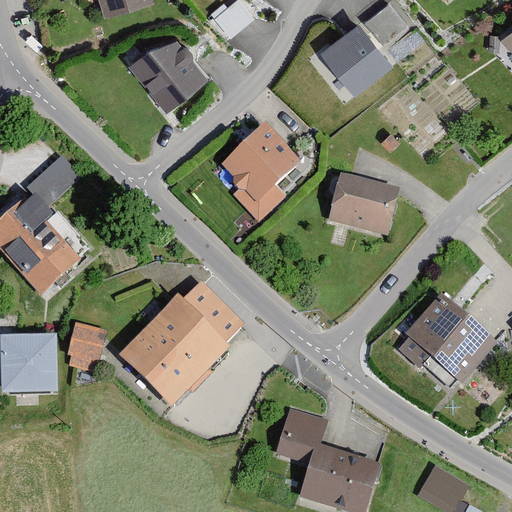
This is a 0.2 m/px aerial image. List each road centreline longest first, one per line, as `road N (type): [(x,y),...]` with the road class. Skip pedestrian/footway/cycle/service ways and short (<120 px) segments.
road 1 (residential): [(328,358),(474,193),(511,164)]
road 2 (residential): [(137,184),(269,78),(313,0)]
road 3 (unclassified): [(328,358),(137,184)]
road 4 (unclassified): [(511,478),(395,409),(328,358)]
road 5 (unclassified): [(137,184),(6,66)]
